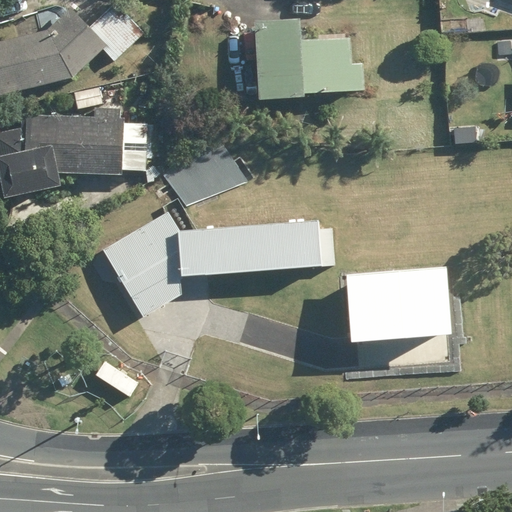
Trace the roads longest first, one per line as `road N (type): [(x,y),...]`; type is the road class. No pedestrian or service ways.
road 1 (secondary): [(0,441),(278,470)]
road 2 (secondary): [(278,470),(0,489)]
road 3 (secondary): [(278,470),(511,451)]
